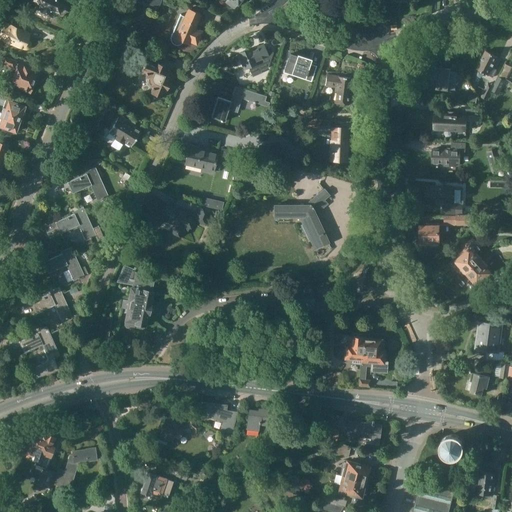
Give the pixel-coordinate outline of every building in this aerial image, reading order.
[(31,0),(42,5),(40,8),(39,8),(39,9),(49,14),(49,13),(49,12),(50,10),(51,11),(51,10),(59,13),(60,13),(62,13),(63,13),(65,12),(66,11),(66,9),(67,8),(67,7),(66,6),(65,5),(64,4),(63,3),(64,3),(57,0),(31,0)] [(182,6),(184,0),(171,0),(169,6),(175,9),(177,4),(182,6)] [(226,0),(225,2),(234,9),(240,0),(226,0)] [(183,42),(184,42),(188,43),(189,41),(192,42),(197,41),(200,35),(198,30),(194,28),(200,14),(188,9),(185,16),(180,14),(171,34),(171,35),(171,36),(170,37),(170,38),(170,39),(171,40),(171,41),(171,42),(172,43),(173,43),(174,44),(175,44),(176,45),(177,45),(178,45),(179,45),(180,44),(181,44),(182,43),(183,42)] [(0,30),(1,31),(0,34),(0,38),(25,49),(26,49),(27,49),(28,48),(29,48),(30,46),(30,45),(30,44),(30,43),(29,42),(28,41),(27,40),(29,36),(28,36),(29,33),(4,23),(4,24),(0,22),(0,30)] [(129,48),(128,49),(134,51),(137,44),(131,41),(129,48)] [(251,51),(250,48),(238,54),(244,69),(249,67),(253,76),(260,73),(260,71),(267,67),(272,53),(270,48),(265,50),(263,45),(251,51)] [(152,55),(162,60),(163,60),(166,55),(155,50),(152,55)] [(487,51),(477,69),(492,77),(496,70),(492,68),(497,57),(487,51)] [(311,82),(316,66),(315,66),(310,64),(307,64),(308,63),(309,60),(306,59),(294,55),(290,54),(288,61),(290,62),(289,66),(287,72),(292,73),(305,78),(311,80),(310,81),(311,82)] [(11,83),(21,87),(21,89),(30,92),(31,88),(33,88),(34,85),(33,83),(34,80),(36,80),(37,77),(36,76),(38,72),(16,63),(16,62),(4,57),(1,63),(14,68),(17,69),(15,74),(10,73),(8,73),(5,79),(7,81),(11,83)] [(147,61),(146,60),(144,64),(142,71),(142,72),(143,71),(145,72),(145,73),(147,74),(146,75),(146,76),(146,77),(146,78),(146,79),(146,80),(146,81),(146,82),(147,82),(147,83),(148,84),(149,85),(149,86),(150,86),(152,87),(151,89),(152,89),(151,92),(150,92),(150,93),(161,98),(162,97),(161,96),(163,92),(165,93),(171,80),(169,79),(172,72),(167,69),(168,67),(155,62),(154,64),(147,61)] [(450,71),(451,69),(445,68),(442,64),(437,68),(431,67),(430,76),(428,75),(428,77),(430,77),(430,79),(438,80),(437,89),(448,90),(449,89),(455,90),(457,74),(455,74),(455,72),(450,71)] [(347,97),(350,78),(326,75),(325,85),(338,87),(336,103),(346,104),(347,100),(349,100),(349,98),(347,97)] [(499,77),(494,85),(492,90),(497,93),(504,80),(499,77)] [(487,100),(492,90),(494,85),(488,82),(481,97),(487,100)] [(237,113),(240,104),(241,98),(269,107),(270,103),(266,101),(267,97),(260,94),(238,87),(233,102),(218,97),(217,100),(216,99),(214,104),(215,104),(211,117),(221,120),(220,121),(222,121),(224,121),(227,110),(237,113)] [(5,100),(1,112),(20,119),(22,115),(23,115),(26,107),(5,100)] [(480,104),(465,104),(465,112),(480,113),(480,104)] [(18,125),(20,119),(1,112),(0,112),(0,126),(15,132),(16,131),(18,130),(19,126),(18,125)] [(435,114),(434,130),(456,130),(456,131),(467,132),(468,115),(457,114),(454,114),(454,112),(449,112),(449,114),(435,114)] [(307,120),(320,121),(320,113),(307,113),(307,120)] [(134,124),(128,121),(129,120),(120,115),(118,118),(118,117),(110,131),(105,128),(98,139),(118,151),(123,154),(128,145),(131,147),(140,131),(132,127),(134,124)] [(500,130),(505,122),(501,119),(495,127),(500,130)] [(346,141),(346,128),(333,128),(333,140),(332,140),(331,160),(345,161),(346,141)] [(0,156),(4,158),(9,145),(0,141),(0,156)] [(284,145),(270,142),(269,148),(259,145),(256,155),(271,159),(272,156),(281,158),(284,145)] [(438,165),(457,165),(457,162),(461,162),(461,154),(465,154),(466,143),(451,143),(451,149),(432,149),(432,165),(436,165),(436,166),(438,166),(438,165)] [(189,148),(185,164),(203,168),(202,171),(212,173),(216,160),(234,164),(237,153),(222,149),(220,156),(217,155),(217,154),(189,148)] [(503,168),(497,149),(487,152),(492,171),(503,168)] [(294,182),(298,168),(278,163),(275,177),(294,182)] [(85,171),(86,174),(68,182),(73,193),(90,185),(97,201),(108,196),(107,194),(111,192),(108,186),(105,188),(95,167),(85,171)] [(130,172),(121,168),(119,172),(128,176),(130,172)] [(272,180),(268,178),(262,190),(266,192),(272,180)] [(306,204),(275,205),(275,216),(300,216),(315,248),(328,241),(316,213),(317,211),(317,210),(320,208),(317,205),(330,194),(324,187),(318,192),(319,193),(306,204)] [(427,187),(426,203),(444,203),(443,212),(461,213),(462,203),(462,188),(452,187),(427,187)] [(222,211),(224,202),(216,200),(214,209),(222,211)] [(170,209),(166,207),(166,209),(164,209),(161,214),(163,216),(160,223),(162,224),(164,220),(173,224),(170,232),(182,237),(185,229),(187,230),(191,220),(205,226),(212,210),(200,206),(197,215),(193,213),(193,215),(171,206),(170,209)] [(98,226),(93,228),(83,207),(79,209),(73,212),(74,214),(55,222),(60,233),(78,225),(85,241),(89,249),(93,247),(90,238),(96,235),(98,240),(103,237),(98,226)] [(456,216),(444,216),(444,223),(427,223),(427,226),(420,226),(420,227),(419,228),(419,232),(420,233),(420,242),(439,242),(439,241),(440,240),(440,236),(439,235),(439,226),(459,225),(471,225),(471,215),(456,215),(456,216)] [(84,267),(81,268),(71,247),(61,251),(62,254),(43,262),(48,273),(66,265),(73,281),(88,274),(84,267)] [(466,273),(480,260),(468,247),(458,256),(459,258),(456,261),(462,268),(461,269),(466,273)] [(492,275),(480,260),(466,273),(470,279),(471,278),(477,285),(487,276),(488,278),(492,275)] [(132,287),(150,291),(151,289),(157,290),(159,282),(132,270),(133,269),(124,265),(116,282),(133,285),(132,287)] [(48,291),(49,294),(31,302),(36,313),(54,305),(61,321),(72,316),(59,287),(48,291)] [(150,291),(132,287),(130,287),(128,301),(123,300),(121,307),(127,309),(125,321),(124,325),(126,327),(132,328),(134,327),(135,325),(136,327),(144,328),(144,325),(145,325),(147,313),(149,313),(152,313),(154,306),(150,305),(152,291),(150,291)] [(112,318),(102,316),(98,336),(109,338),(112,318)] [(480,322),(476,349),(486,351),(485,360),(504,362),(504,353),(497,352),(498,345),(501,325),(490,323),(491,323),(488,322),(488,323),(480,322)] [(54,358),(60,356),(47,326),(43,328),(44,330),(19,342),(24,353),(41,345),(48,359),(40,363),(41,364),(31,369),(35,378),(58,368),(54,358)] [(352,363),(361,364),(363,337),(361,337),(362,335),(359,333),(355,333),(352,334),(352,336),(343,335),(342,342),(346,343),(345,360),(352,361),(352,363)] [(366,366),(371,367),(370,376),(386,377),(387,363),(384,362),(384,361),(386,359),(386,354),(385,352),(385,351),(382,351),(383,340),(364,339),(364,337),(363,337),(361,364),(359,386),(369,387),(370,380),(365,380),(366,366)] [(189,353),(185,348),(178,355),(182,359),(189,353)] [(95,366),(110,364),(109,358),(94,360),(95,366)] [(507,379),(509,364),(501,362),(499,377),(507,379)] [(339,385),(340,373),(327,372),(327,373),(323,372),(323,384),(339,385)] [(475,373),(472,373),(470,381),(473,382),(470,391),(472,392),(472,393),(475,394),(476,393),(481,394),(483,387),(486,388),(489,377),(475,373)] [(203,402),(200,411),(206,413),(206,414),(208,415),(209,414),(215,416),(214,419),(225,422),(223,427),(229,430),(233,417),(225,414),(225,411),(226,412),(227,404),(203,402)] [(275,411),(258,409),(258,411),(248,409),(246,429),(258,430),(259,425),(272,426),(272,428),(273,428),(275,411)] [(159,436),(177,442),(179,435),(182,436),(184,430),(189,432),(191,429),(196,433),(201,426),(191,418),(185,425),(174,421),(175,419),(166,416),(164,423),(162,424),(160,430),(161,431),(159,436)] [(372,422),(355,420),(348,419),(346,435),(371,439),(370,444),(379,445),(381,424),(374,423),(374,421),(372,421),(372,422)] [(338,431),(323,427),(321,435),(336,439),(338,431)] [(41,435),(40,435),(35,433),(34,431),(32,430),(30,432),(31,434),(30,438),(25,436),(22,444),(26,445),(24,452),(33,455),(31,459),(35,460),(34,465),(44,469),(39,483),(51,487),(56,475),(44,471),(53,447),(55,449),(58,440),(54,439),(54,437),(46,433),(46,434),(42,432),(41,435)] [(446,456),(447,457),(448,457),(449,458),(451,458),(452,458),(454,458),(455,458),(456,457),(457,457),(458,457),(459,456),(460,455),(461,454),(462,453),(462,452),(463,451),(463,450),(464,449),(464,448),(464,446),(464,445),(464,444),(463,442),(463,441),(462,440),(462,439),(461,438),(460,437),(459,437),(458,436),(457,435),(456,435),(455,435),(453,435),(451,434),(450,435),(449,435),(448,435),(447,435),(446,436),(445,437),(444,437),(443,438),(442,439),(442,440),(441,441),(441,442),(440,444),(440,445),(440,446),(440,447),(440,448),(441,450),(441,451),(442,452),(442,453),(443,454),(444,455),(445,456),(446,456)] [(350,446),(331,441),(329,449),(334,450),(334,454),(348,457),(350,446)] [(65,470),(59,468),(54,484),(55,484),(53,491),(59,493),(61,486),(64,487),(65,484),(70,486),(78,462),(97,460),(95,448),(87,449),(87,450),(73,451),(73,454),(70,455),(65,470)] [(262,462),(263,455),(254,452),(252,459),(262,462)] [(342,476),(365,482),(365,481),(367,480),(368,475),(367,474),(368,472),(367,472),(369,467),(346,461),(345,462),(343,462),(342,468),(344,468),(342,476)] [(190,468),(176,463),(172,473),(187,479),(190,468)] [(467,491),(476,492),(485,493),(485,496),(491,497),(491,494),(492,494),(495,473),(479,471),(478,479),(469,478),(467,491)] [(166,478),(147,472),(141,491),(149,494),(159,497),(160,494),(168,496),(171,486),(173,487),(175,480),(173,479),(172,480),(166,478)] [(365,482),(342,476),(340,483),(338,490),(361,496),(362,490),(363,490),(363,489),(365,487),(366,483),(365,482)] [(415,507),(414,507),(413,507),(413,508),(412,508),(412,509),(412,510),(412,511),(413,511),(455,511),(460,493),(424,484),(421,483),(418,496),(415,507)] [(494,494),(492,507),(499,508),(501,495),(494,494)] [(75,507),(86,506),(86,496),(86,495),(75,496),(75,507)] [(324,502),(335,505),(337,499),(326,496),(322,495),(321,501),(324,502)] [(25,501),(25,502),(26,508),(38,502),(34,496),(25,501)] [(335,511),(339,511),(343,507),(335,505),(324,502),(323,508),(335,511)]
